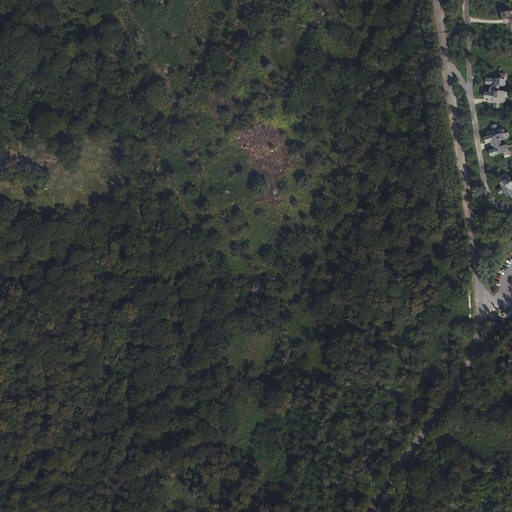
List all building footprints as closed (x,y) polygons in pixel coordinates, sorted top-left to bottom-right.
[(511,11),(511,12),(511,11),(509,12),(511,13),(508,18),(504,15),(507,10),(503,8),(502,7),(499,12),(501,13),(500,13),(502,14),(500,17),(504,19),(505,24),(506,23),(511,21),(511,11)] [(496,81),(500,85),(506,80),(508,79),(506,76),(505,74),(501,78),(497,80),(496,81)] [(492,88),(493,89),(497,85),(492,79),(491,77),(489,79),(488,80),(486,81),(487,82),(489,84),(492,88)] [(491,89),(491,93),(496,93),(495,96),(498,97),(499,91),(500,91),(500,89),(504,86),(506,86),(506,85),(506,80),(500,85),(496,81),(497,80),(497,79),(492,79),(497,85),(493,89),(492,88),(491,89)] [(490,93),(490,99),(495,99),(495,103),(494,107),(495,107),(500,108),(500,103),(501,97),(507,98),(508,98),(508,93),(508,92),(500,91),(499,91),(498,97),(495,96),(496,93),(491,93),(490,93)] [(495,135),(489,136),(491,142),(492,141),(496,140),(495,137),(498,136),(500,141),(501,141),(509,139),(509,137),(508,133),(507,133),(506,133),(501,135),(499,130),(497,125),(492,127),(493,131),(495,135)] [(502,144),(501,141),(500,141),(498,136),(495,137),(496,140),(492,141),(493,145),(494,146),(495,145),(500,148),(496,155),(501,153),(500,152),(502,147),(509,150),(508,147),(508,145),(506,146),(502,144)] [(500,148),(495,145),(494,146),(492,150),(491,153),(490,154),(491,155),(493,156),(495,157),(496,155),(500,148)] [(509,150),(502,147),(500,152),(501,153),(505,154),(509,157),(510,155),(511,152),(509,150)] [(511,180),(509,175),(508,176),(504,178),(504,179),(507,184),(503,187),(498,189),(499,190),(501,194),(505,192),(508,190),(511,195),(511,194),(511,187),(510,189),(509,186),(511,184),(511,180)]
